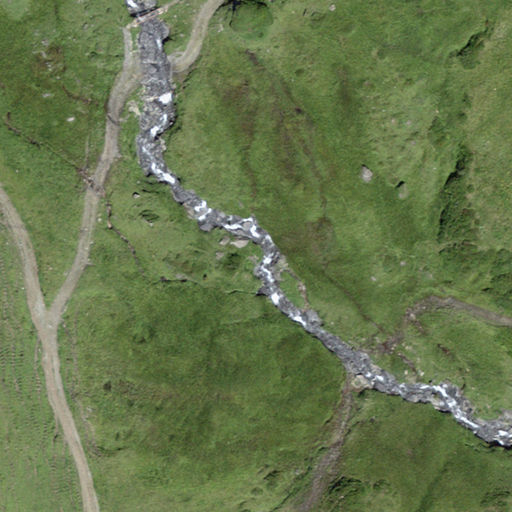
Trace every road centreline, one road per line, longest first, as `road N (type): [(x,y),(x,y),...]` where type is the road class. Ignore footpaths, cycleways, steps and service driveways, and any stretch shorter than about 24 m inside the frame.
road 1 (track): [(51,333),(56,391),(90,511)]
road 2 (track): [(51,333),(0,220)]
